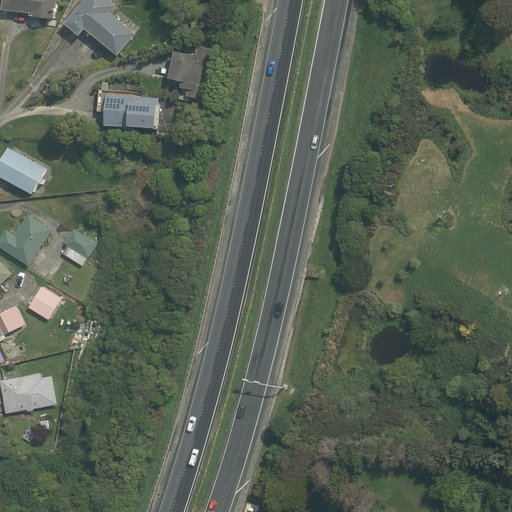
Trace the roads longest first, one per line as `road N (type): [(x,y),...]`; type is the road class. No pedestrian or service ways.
road 1 (motorway): [(170,511),(218,355),(289,0)]
road 2 (motorway): [(335,0),(285,263),(220,511)]
